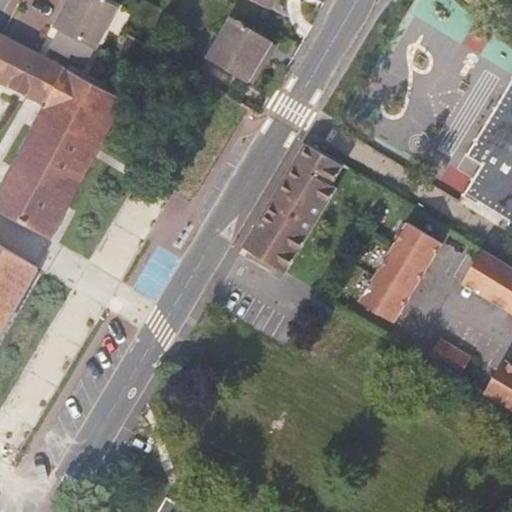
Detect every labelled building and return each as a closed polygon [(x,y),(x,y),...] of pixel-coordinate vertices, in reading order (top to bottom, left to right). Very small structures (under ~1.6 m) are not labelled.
[(117,8),(102,0),(70,0),(63,14),(59,12),(52,25),(56,27),(48,45),(87,65),(117,8)] [(274,44),(231,20),(209,59),(248,81),(262,55),(267,58),(274,44)] [(125,99),(102,86),(19,45),(0,34),(0,81),(40,103),(0,177),(0,208),(50,238),(61,218),(103,140),(125,99)] [(511,76),(466,152),(481,161),(489,166),(480,180),(472,175),(462,192),(511,222),(511,76)] [(290,283),(355,174),(307,146),(243,255),(290,283)] [(481,161),(472,175),(480,180),(489,166),(481,161)] [(445,244),(409,224),(357,310),(393,329),(445,244)] [(0,331),(38,265),(0,242),(0,331)] [(511,265),(485,249),(458,291),(511,323),(511,265)] [(429,358),(461,377),(472,358),(440,339),(429,358)] [(482,406),(511,423),(511,364),(501,358),(482,406)] [(191,511),(167,497),(157,511),(191,511)]
